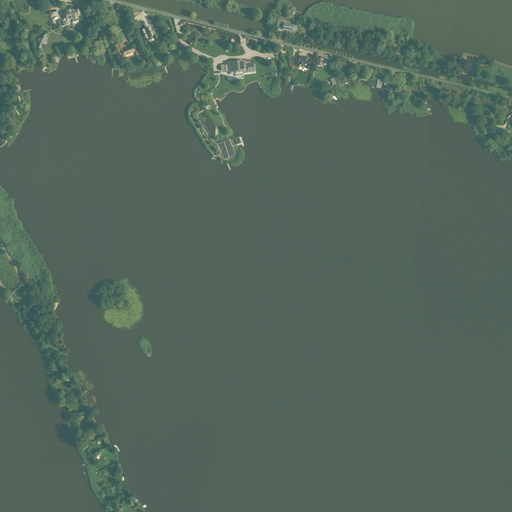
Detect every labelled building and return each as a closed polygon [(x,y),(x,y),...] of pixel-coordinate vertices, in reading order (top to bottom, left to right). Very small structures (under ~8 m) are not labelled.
[(66,13),(63,14),(65,20),(67,20),(67,22),(72,21),(72,23),(79,21),(77,17),(81,16),(79,10),(72,12),(72,10),(66,12),(66,13)] [(278,21),(276,28),(281,29),(283,29),(283,30),(292,32),(292,29),(296,30),(297,27),(284,24),(285,23),(278,21)] [(148,28),(148,27),(147,24),(146,24),(146,25),(137,29),(138,32),(142,31),(146,40),(154,37),(150,27),(148,28)] [(48,34),(40,37),(37,43),(40,51),(48,34)] [(122,51),(120,46),(117,47),(121,58),(135,52),(133,47),(122,51)] [(311,69),(313,60),(300,58),(298,67),(299,67),(299,66),(303,67),(303,68),(304,68),(311,69)] [(225,65),(220,66),(221,72),(226,71),(226,73),(229,73),(229,75),(243,73),(244,73),(245,74),(249,74),(248,73),(251,72),(250,72),(254,72),(253,66),(247,66),(247,67),(246,67),(246,63),(243,63),(243,62),(227,64),(228,65),(225,65)] [(361,69),(360,74),(363,75),(364,72),(368,73),(367,76),(370,76),(371,72),(368,71),(369,69),(365,68),(364,70),(361,69)]
